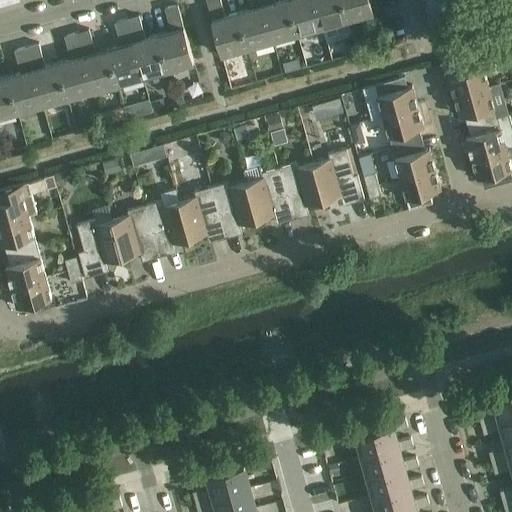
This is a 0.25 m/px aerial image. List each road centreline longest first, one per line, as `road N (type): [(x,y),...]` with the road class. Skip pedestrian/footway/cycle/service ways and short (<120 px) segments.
road 1 (residential): [(0,333),(464,204)]
road 2 (residential): [(133,438),(418,361),(460,511)]
road 3 (residential): [(0,474),(133,438)]
road 4 (unclassified): [(464,204),(429,80)]
